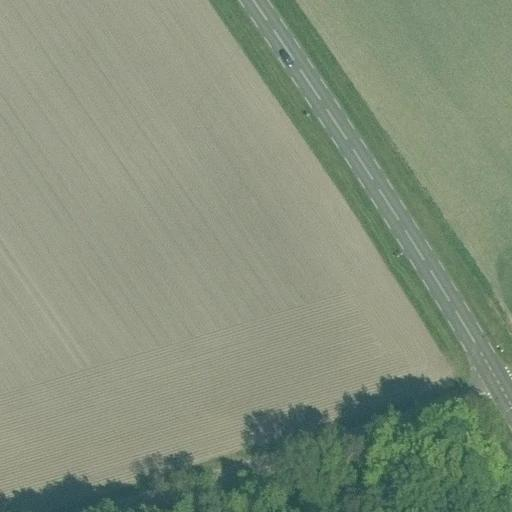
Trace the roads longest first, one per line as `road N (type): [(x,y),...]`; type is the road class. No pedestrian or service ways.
road 1 (primary): [(502,387),(249,0)]
road 2 (unclassified): [(107,511),(502,387)]
